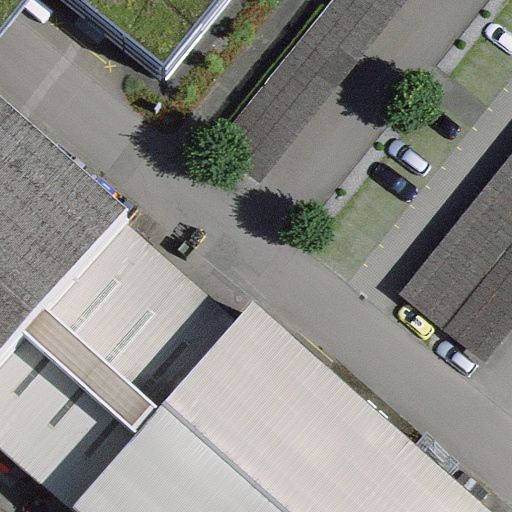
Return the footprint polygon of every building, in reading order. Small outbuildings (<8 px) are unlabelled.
[(0,0),(0,65),(1,66),(52,0),(88,0),(189,79),(251,0),(0,0)] [(414,0),(339,0),(229,135),(274,171),(414,0)] [(0,382),(130,235),(0,121),(0,382)] [(511,333),(511,177),(413,300),(489,362),(511,333)] [(504,511),(271,307),(89,511),(504,511)]
